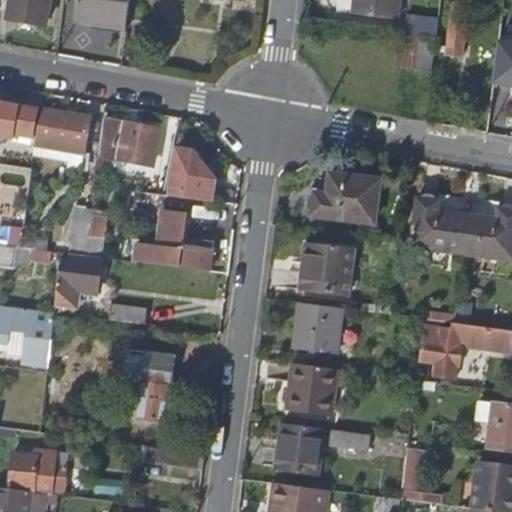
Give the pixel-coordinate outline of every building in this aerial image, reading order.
[(43,24),(46,0),(6,0),(4,17),(43,24)] [(122,27),(125,0),(74,0),(72,20),(122,27)] [(395,0),(353,0),(352,13),(393,18),(395,0)] [(468,1),(460,0),(451,0),(444,51),(460,53),(468,1)] [(400,60),(414,62),(418,37),(404,35),(400,60)] [(511,39),(496,38),(490,80),(511,82),(511,39)] [(413,73),(414,62),(400,60),(399,71),(413,73)] [(0,102),(0,137),(10,139),(11,134),(31,137),(35,108),(0,102)] [(37,147),(85,153),(90,116),(42,110),(37,147)] [(103,119),(98,156),(130,160),(131,155),(153,158),(157,126),(103,119)] [(169,193),(208,198),(212,176),(191,146),(174,145),(169,193)] [(312,193),(309,213),(370,221),(375,180),(326,173),(323,194),(312,193)] [(461,249),(467,201),(417,195),(411,242),(461,249)] [(162,201),(161,207),(181,209),(181,203),(162,201)] [(511,207),(467,201),(461,249),(511,255),(511,207)] [(132,261),(208,271),(212,239),(183,235),(185,209),(181,209),(161,207),(156,243),(135,240),(132,261)] [(106,214),(99,213),(92,212),(89,238),(103,240),(103,235),(104,235),(106,214)] [(307,260),(303,289),(345,294),(351,246),(304,240),(301,260),(307,260)] [(74,263),(57,261),(54,280),(52,302),(66,304),(69,281),(94,284),(97,260),(74,257),(74,263)] [(54,280),(57,261),(49,260),(44,301),(52,302),(54,280)] [(103,320),(141,325),(143,307),(105,302),(103,320)] [(341,307),(299,302),(293,347),(334,353),(341,307)] [(47,312),(0,306),(0,340),(4,341),(5,328),(24,330),(20,362),(35,364),(36,358),(41,359),(47,312)] [(507,328),(451,321),(425,318),(419,358),(435,360),(434,374),(448,377),(450,362),(452,362),(455,343),(504,349),(507,328)] [(134,418),(161,421),(170,354),(146,351),(146,356),(132,354),(129,378),(139,379),(134,418)] [(334,368),(293,362),(290,390),(286,390),(284,409),(328,414),(334,368)] [(486,449),(511,451),(511,402),(478,399),(476,418),(489,420),(486,449)] [(321,428),(281,423),(276,468),(315,473),(321,428)] [(369,434),(330,429),(327,449),(367,455),(369,434)] [(200,472),(203,455),(143,447),(141,463),(200,472)] [(433,454),(408,450),(402,491),(427,494),(433,454)] [(12,489),(26,492),(26,490),(47,494),(48,486),(51,467),(52,458),(9,452),(4,488),(12,489)] [(472,507),(511,511),(511,465),(477,461),(472,507)] [(63,468),(51,467),(48,486),(60,488),(63,468)] [(296,511),(300,485),(268,481),(264,511),(296,511)] [(37,511),(40,494),(26,492),(12,489),(4,488),(0,487),(0,511),(37,511)]
